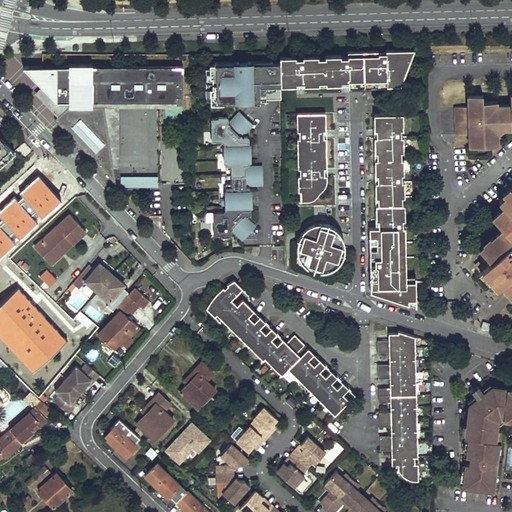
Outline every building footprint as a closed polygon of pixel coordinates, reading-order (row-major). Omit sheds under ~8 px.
[(407,59),(407,49),(386,49),(386,51),(379,51),(379,50),(348,50),(348,56),(341,56),(341,54),(325,55),(325,56),(318,57),(318,55),(303,55),(303,57),(296,57),(296,55),(280,56),(280,62),(281,85),(296,84),(296,80),(302,80),(302,81),(303,81),(303,84),(319,84),(319,79),(326,79),(326,83),(342,83),(341,78),(347,78),(347,80),(348,80),(348,83),(349,86),(358,86),(358,79),(364,79),(370,79),(370,86),(380,85),(394,85),(394,80),(394,76),(404,76),(410,59),(407,59)] [(281,85),(280,62),(238,63),(238,68),(232,68),(232,63),(209,63),(210,103),(223,103),(223,100),(245,100),(245,97),(248,97),(248,99),(249,102),(268,102),(268,99),(281,99),(281,85)] [(41,65),(24,65),(43,86),(58,101),(70,98),(70,106),(69,106),(58,116),(56,119),(117,183),(114,167),(105,106),(107,106),(106,101),(149,101),(149,87),(157,87),(157,101),(157,87),(177,86),(177,96),(184,96),(184,66),(94,66),(94,63),(70,63),(70,66),(41,65)] [(394,76),(394,85),(400,85),(404,76),(394,76)] [(43,86),(36,92),(58,116),(69,106),(70,106),(70,98),(58,101),(43,86)] [(114,167),(120,167),(120,107),(177,107),(177,96),(177,86),(157,87),(157,101),(157,87),(149,87),(149,101),(106,101),(107,106),(105,106),(114,167)] [(467,106),(454,106),(454,133),(468,133),(468,145),(484,145),(483,141),(498,141),(498,129),(510,129),(510,119),(511,118),(511,93),(509,93),(510,105),(496,105),(496,101),(482,101),(481,105),(467,106)] [(481,105),(482,101),(481,94),(466,94),(467,106),(481,105)] [(237,112),(228,121),(227,122),(229,124),(239,114),(237,112)] [(326,112),(297,113),(297,131),(299,131),(300,138),(298,138),(298,169),(300,169),(300,176),(298,176),(298,191),(300,191),(301,200),(307,200),(315,197),(318,194),(318,184),(326,184),(327,181),(327,178),(327,175),(323,175),(323,174),(322,174),(322,168),(327,168),(326,138),(321,138),(321,132),(323,132),(323,131),(326,131),(326,112)] [(416,299),(416,281),(406,281),(406,276),(405,229),(403,229),(403,219),(405,219),(404,204),(403,204),(403,196),(404,196),(404,181),(402,181),(402,174),(404,174),(403,136),(402,136),(401,129),(403,129),(403,113),(374,114),(374,130),(379,130),(379,136),(378,136),(378,137),(374,137),(375,152),(379,152),(379,159),(375,159),(375,175),(380,175),(380,181),(379,181),(379,182),(375,182),(375,197),(380,197),(380,204),(376,204),(376,220),(381,220),(381,226),(380,226),(380,227),(376,227),(369,227),(369,237),(377,237),(377,242),(377,248),(370,248),(370,265),(370,286),(377,286),(378,293),(409,303),(409,299),(416,299)] [(218,118),(211,118),(211,141),(221,141),(225,145),(225,169),(231,169),(231,184),(226,184),(226,208),(223,212),(213,212),(214,235),(221,235),(221,236),(229,236),(231,234),(231,231),(230,230),(232,228),(243,238),(253,226),(243,217),(245,215),(246,216),(249,216),(251,213),(251,205),(249,205),(249,192),(250,192),(250,189),(248,187),(244,187),(244,184),(261,183),(261,168),(244,168),(244,165),(248,165),(250,163),(250,160),(248,160),(248,146),(249,146),(249,138),(247,136),(244,136),(243,137),(241,135),(251,124),(239,114),(229,124),(227,122),(228,121),(228,118),(226,116),(218,116),(218,118)] [(243,137),(244,136),(253,127),(251,124),(241,135),(243,137)] [(0,164),(1,164),(9,157),(13,154),(2,141),(0,142),(0,164)] [(12,160),(9,157),(1,164),(4,167),(12,160)] [(158,176),(120,175),(120,185),(158,186),(158,176)] [(511,185),(503,194),(504,196),(507,198),(511,194),(511,185)] [(485,254),(475,263),(490,281),(491,280),(496,286),(501,282),(505,286),(506,285),(508,286),(511,282),(511,194),(507,198),(504,196),(499,201),(503,205),(491,216),(502,228),(479,248),(485,254)] [(0,202),(0,228),(12,216),(0,202)] [(71,215),(36,248),(47,260),(61,247),(65,251),(86,231),(71,215)] [(255,224),(246,216),(245,215),(243,217),(253,226),(255,224)] [(328,224),(326,223),(323,223),(320,223),(317,223),(314,224),(311,225),(308,226),(306,228),(304,230),(302,232),(304,233),(301,240),(298,239),(297,243),(297,246),(297,249),(298,252),(299,255),(300,258),(302,260),(303,262),(306,264),(308,266),(308,263),(315,265),(321,267),(320,270),(322,270),(325,270),(328,269),(331,268),(333,267),(336,265),(338,263),(340,260),(342,258),(343,255),(343,254),(340,253),(341,251),(340,251),(342,245),(344,246),(344,244),(344,241),(343,238),(342,235),(340,233),(338,230),(336,228),(334,227),(331,225),(328,224)] [(230,230),(231,231),(241,240),(243,238),(232,228),(230,230)] [(61,247),(47,260),(51,264),(65,251),(61,247)] [(90,263),(73,282),(79,287),(86,280),(98,290),(112,273),(100,262),(95,268),(90,263)] [(112,273),(98,290),(110,300),(103,308),(110,313),(126,294),(120,289),(125,283),(112,273)] [(263,360),(265,358),(273,366),(282,375),(288,368),(335,414),(349,400),(343,394),(349,388),(343,382),(337,388),(331,382),(337,376),(331,371),(325,377),(320,371),(326,365),(320,359),(314,365),(308,359),(314,354),(308,348),(300,356),(299,357),(295,353),(296,352),(305,344),(294,334),(286,342),(285,344),(281,340),(277,345),(271,339),(277,333),(271,327),(265,333),(260,327),(265,322),(260,316),(254,322),(248,316),(254,310),(243,299),(237,305),(231,299),(243,288),(234,280),(230,282),(227,284),(228,285),(224,288),(223,287),(220,289),(217,292),(220,295),(210,307),(217,314),(222,319),(263,360)] [(119,311),(97,334),(114,349),(136,325),(130,319),(136,313),(131,309),(136,304),(141,309),(147,302),(135,288),(117,309),(119,311)] [(206,308),(215,316),(217,314),(210,307),(220,295),(217,292),(212,298),(206,308)] [(26,305),(12,318),(42,348),(55,334),(26,305)] [(194,313),(191,317),(196,322),(199,318),(194,313)] [(328,316),(323,321),(328,325),(332,321),(328,316)] [(412,479),(418,479),(418,463),(415,463),(415,456),(418,456),(415,336),(410,334),(398,330),(398,332),(388,332),(389,340),(377,340),(378,354),(389,354),(391,354),(391,356),(397,356),(397,362),(391,361),(391,364),(389,364),(378,364),(378,378),(389,378),(391,378),(391,380),(398,380),(398,385),(392,385),(392,388),(390,388),(378,388),(379,402),(390,402),(392,402),(392,404),(398,404),(398,409),(392,409),(392,412),(390,412),(379,412),(379,426),(390,426),(392,426),(392,428),(399,428),(399,433),(393,433),(393,435),(391,435),(379,436),(380,450),(391,449),(393,449),(393,453),(399,453),(399,456),(391,456),(392,464),(397,464),(397,470),(399,471),(402,474),(409,478),(412,479)] [(66,357),(73,347),(68,343),(61,353),(66,357)] [(391,356),(391,354),(389,354),(389,364),(391,364),(391,361),(397,362),(397,356),(391,356)] [(114,355),(108,361),(114,366),(120,360),(114,355)] [(100,375),(86,362),(80,369),(76,365),(55,390),(59,394),(53,400),(68,412),(72,406),(70,405),(74,400),(88,383),(92,379),(95,381),(100,375)] [(202,362),(195,369),(199,372),(189,383),(181,392),(198,408),(216,389),(207,381),(214,373),(202,362)] [(185,380),(188,383),(199,372),(195,369),(185,380)] [(391,380),(391,378),(389,378),(390,388),(392,388),(392,385),(398,385),(398,380),(391,380)] [(493,383),(486,388),(488,391),(495,386),(493,383)] [(463,476),(462,486),(490,490),(491,480),(492,472),(495,454),(497,446),(497,442),(494,441),(495,437),(495,429),(496,423),(497,420),(501,417),(504,417),(511,418),(511,388),(495,386),(488,391),(485,393),(481,388),(481,387),(480,385),(477,384),(476,385),(475,386),(474,387),(474,389),(476,391),(477,391),(479,391),(482,395),(478,398),(471,403),(468,425),(466,433),(466,438),(469,438),(468,442),(467,451),(464,468),(463,476)] [(31,391),(24,398),(32,406),(34,405),(39,400),(31,391)] [(157,393),(152,399),(156,403),(146,414),(138,423),(156,439),(174,419),(164,411),(170,404),(157,393)] [(156,403),(152,399),(142,411),(146,414),(156,403)] [(392,404),(392,402),(390,402),(390,412),(392,412),(392,409),(398,409),(398,404),(392,404)] [(37,421),(43,416),(34,405),(32,406),(19,418),(6,431),(12,437),(15,435),(18,438),(22,443),(33,433),(28,428),(37,421)] [(264,406),(254,417),(255,419),(250,424),(262,435),(267,429),(272,424),(277,418),(264,406)] [(40,424),(46,419),(43,416),(37,421),(40,424)] [(127,458),(142,438),(117,419),(101,439),(127,458)] [(192,449),(198,454),(211,438),(189,421),(164,451),(180,465),(192,449)] [(244,430),(236,439),(248,451),(252,447),(262,435),(250,424),(244,430)] [(267,429),(262,435),(266,439),(276,428),(272,424),(267,429)] [(392,428),(392,426),(390,426),(391,435),(393,435),(393,433),(399,433),(399,428),(392,428)] [(6,431),(0,435),(0,437),(12,450),(18,444),(15,441),(12,437),(6,431)] [(262,435),(252,447),(256,451),(266,439),(262,435)] [(324,451),(308,436),(299,445),(302,447),(294,455),(308,467),(312,462),(313,463),(324,451)] [(3,457),(12,450),(0,437),(0,453),(2,456),(3,457)] [(231,443),(220,454),(231,464),(217,465),(217,473),(234,472),(233,466),(235,468),(238,464),(244,464),(249,458),(231,443)] [(299,445),(292,453),(294,455),(302,447),(299,445)] [(292,453),(283,462),(286,465),(294,455),(292,453)] [(276,470),(294,486),(304,475),(302,473),(308,467),(294,455),(286,465),(283,462),(276,470)] [(36,472),(42,480),(50,472),(44,466),(36,472)] [(336,469),(325,481),(332,488),(328,491),(319,501),(327,507),(350,482),(336,469)] [(36,472),(25,482),(31,489),(42,480),(36,472)] [(57,472),(38,489),(54,507),(73,490),(57,472)] [(234,472),(217,473),(217,481),(231,481),(222,492),(234,503),(250,485),(244,480),(239,480),(235,477),(234,478),(234,472)] [(325,481),(321,485),(328,491),(332,488),(325,481)] [(363,494),(350,482),(327,507),(331,511),(334,511),(342,504),(345,500),(352,506),(363,494)] [(256,490),(239,508),(244,511),(266,511),(270,508),(261,499),(263,497),(256,490)] [(7,491),(0,496),(0,498),(6,505),(13,498),(7,491)] [(370,511),(376,505),(363,494),(352,506),(358,511),(357,511),(370,511)] [(192,495),(188,500),(195,507),(200,502),(192,495)] [(263,497),(261,499),(270,508),(273,505),(263,497)] [(345,500),(342,504),(349,510),(352,506),(345,500)]
